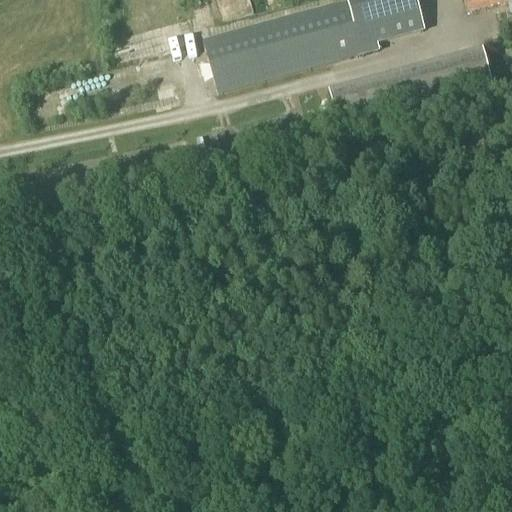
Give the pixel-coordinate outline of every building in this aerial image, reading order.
[(324,0),(328,12),(204,45),(219,98),(425,41),(413,0),(324,0)] [(511,0),(463,0),(467,14),(504,5),(504,6),(511,4),(511,0)] [(480,48),(327,91),(339,134),(492,91),(480,48)] [(131,70),(134,82),(151,78),(148,65),(131,70)] [(185,77),(98,98),(106,129),(192,108),(185,77)]
